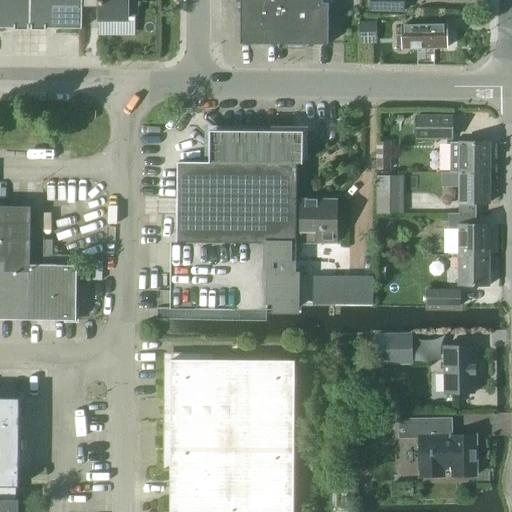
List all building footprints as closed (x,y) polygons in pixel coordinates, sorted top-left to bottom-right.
[(0,0),(0,28),(3,29),(14,29),(30,29),(29,0),(0,0)] [(29,0),(30,29),(46,29),(56,29),(81,30),(82,8),(81,0),(29,0)] [(81,0),(82,8),(83,8),(83,4),(99,4),(99,9),(98,20),(99,20),(125,20),(125,19),(134,19),(138,15),(137,0),(81,0)] [(239,0),(240,3),(240,6),(240,45),(286,45),(294,45),(295,45),(303,45),(328,45),(328,4),(322,4),(322,0),(239,0)] [(369,0),(369,13),(387,13),(387,8),(403,9),(402,0),(369,0)] [(360,43),(375,43),(376,22),(360,22),(360,43)] [(403,48),(447,48),(447,25),(403,25),(403,36),(397,36),(397,45),(403,45),(403,48)] [(453,139),(453,116),(417,116),(417,139),(453,139)] [(177,240),(177,243),(215,243),(215,292),(196,291),(196,292),(195,310),(301,311),(301,306),(301,273),(298,273),(295,273),(295,244),(296,237),(296,200),(296,165),(298,165),(303,165),(303,161),(303,138),(295,130),(278,130),(219,129),(218,129),(210,137),(210,138),(210,161),(178,161),(177,240)] [(460,144),(450,144),(450,173),(460,173),(490,173),(491,143),(460,142),(460,144)] [(389,170),(389,162),(376,162),(376,170),(389,170)] [(450,173),(441,173),(441,188),(460,188),(459,199),(459,203),(477,203),(490,203),(490,173),(460,173),(450,173)] [(376,177),(375,215),(402,215),(402,177),(376,177)] [(296,200),(296,237),(301,237),(301,244),(337,244),(337,240),(337,201),(300,200),(299,200),(296,200)] [(0,257),(6,258),(6,272),(31,272),(31,266),(29,266),(30,212),(30,208),(0,207),(0,257)] [(490,253),(490,223),(477,223),(477,213),(447,213),(447,230),(447,253),(459,253),(490,253)] [(490,283),(490,253),(459,253),(459,283),(490,283)] [(0,320),(36,321),(54,321),(76,321),(76,282),(76,266),(31,266),(31,272),(6,272),(6,258),(0,257),(0,320)] [(77,269),(77,282),(89,282),(89,281),(90,276),(90,269),(89,269),(77,269)] [(460,304),(460,288),(428,288),(428,304),(460,304)] [(412,364),(411,350),(411,336),(375,336),(375,365),(412,364)] [(444,394),(474,394),(474,374),(475,374),(475,366),(474,366),(473,347),(443,347),(444,394)] [(292,511),(294,362),(170,361),(169,511),(292,511)] [(0,487),(15,488),(18,488),(19,399),(0,399),(0,487)] [(475,476),(475,464),(475,436),(444,437),(443,420),(399,420),(399,439),(419,439),(419,477),(443,477),(443,470),(451,470),(451,477),(475,476)] [(0,511),(17,511),(18,501),(15,501),(15,489),(15,488),(0,487),(0,511)]
